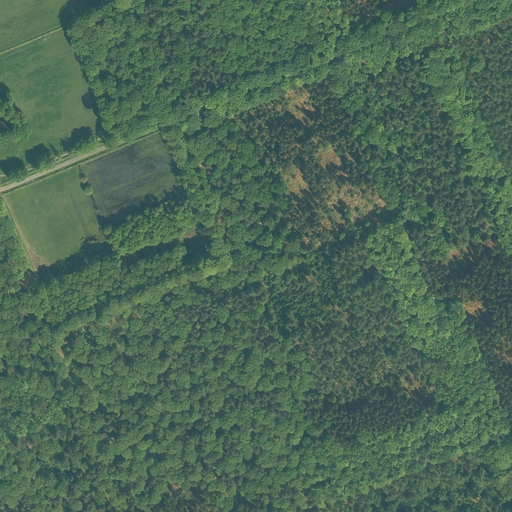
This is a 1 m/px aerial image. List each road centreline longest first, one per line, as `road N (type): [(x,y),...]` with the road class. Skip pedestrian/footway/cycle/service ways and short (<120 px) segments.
road 1 (unclassified): [(0,189),(462,0)]
road 2 (track): [(491,432),(294,511)]
